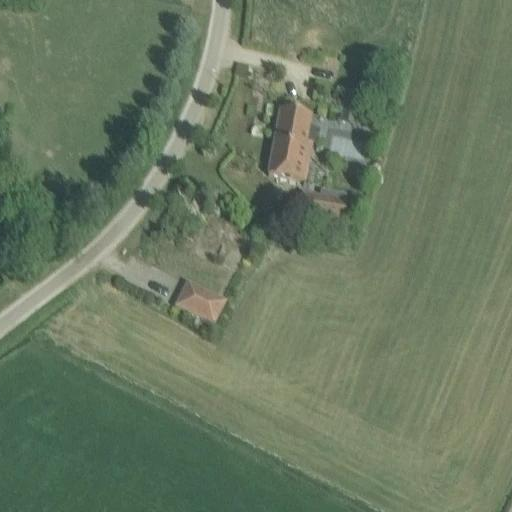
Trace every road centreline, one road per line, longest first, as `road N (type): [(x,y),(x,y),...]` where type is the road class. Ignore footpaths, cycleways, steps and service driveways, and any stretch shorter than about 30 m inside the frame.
road 1 (unclassified): [(0,322),(103,246),(153,183),(178,130),(214,0)]
road 2 (unknown): [(202,47),(369,85)]
